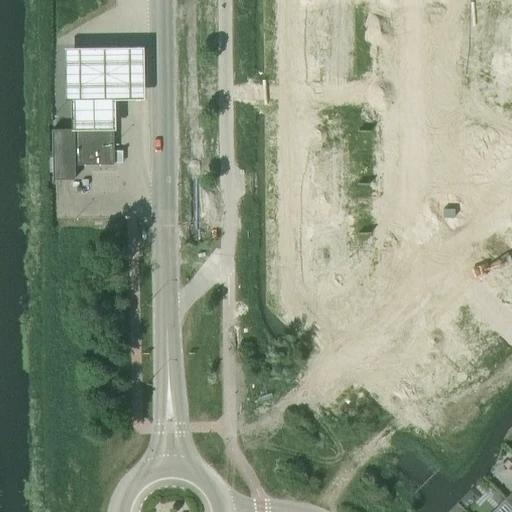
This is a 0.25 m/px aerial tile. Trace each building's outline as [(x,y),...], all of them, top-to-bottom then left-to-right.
[(511,0),(496,0),(497,22),(511,21),(511,0)] [(328,14),(303,14),(304,40),(349,40),(349,2),(330,2),(330,14),(328,14)] [(511,21),(497,22),(497,43),(511,43),(511,21)] [(461,22),(449,22),(449,30),(461,30),(461,22)] [(349,40),(304,40),(304,66),(331,66),(331,78),(350,77),(349,40)] [(511,43),(497,43),(498,65),(502,65),(511,64),(511,43)] [(112,130),(112,101),(140,100),(139,51),(61,52),(62,102),(67,102),(68,129),(74,129),(74,130),(112,130)] [(461,57),(449,58),(449,65),(462,65),(461,57)] [(511,64),(502,65),(502,66),(502,86),(511,86),(511,64)] [(511,86),(502,86),(502,108),(511,107),(511,86)] [(389,95),(377,95),(377,103),(389,103),(389,95)] [(338,99),(299,99),(299,122),(339,121),(338,99)] [(511,107),(502,108),(502,131),(511,130),(511,107)] [(462,108),(450,109),(450,117),(462,116),(462,108)] [(339,121),(299,122),(299,143),(303,143),(339,143),(339,142),(339,121)] [(68,129),(51,129),(52,179),(74,179),(74,165),(113,164),(112,130),(74,130),(74,129),(68,129)] [(389,135),(377,135),(377,143),(389,142),(389,135)] [(339,143),(303,143),(303,144),(304,165),(343,165),(343,143),(339,143)] [(343,165),(304,165),(304,187),(343,186),(343,165)] [(343,186),(304,187),(304,207),(304,208),(340,208),(344,208),(343,186)] [(390,186),(378,186),(378,194),(390,193),(390,186)] [(304,208),(300,208),(300,230),(340,229),(340,209),(340,208),(304,208)] [(390,221),(378,221),(378,229),(390,229),(390,221)] [(340,229),(300,230),(301,253),(340,252),(340,229)] [(379,255),(367,255),(367,267),(379,267),(379,255)] [(343,266),(300,266),(301,300),(343,299),(343,266)] [(412,353),(392,372),(409,389),(441,356),(417,331),(403,344),(412,353)] [(441,356),(409,389),(425,405),(445,386),(453,395),(466,382),(441,356)]
